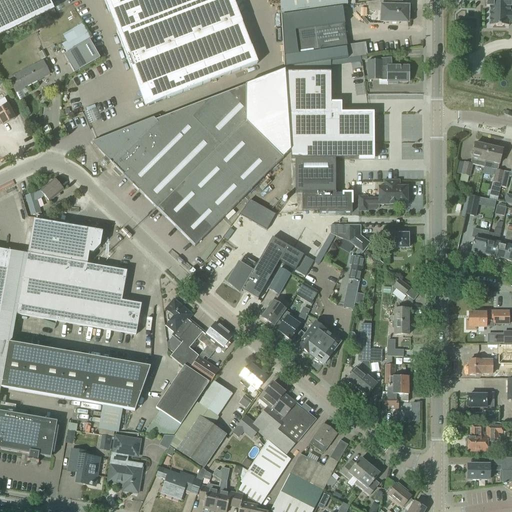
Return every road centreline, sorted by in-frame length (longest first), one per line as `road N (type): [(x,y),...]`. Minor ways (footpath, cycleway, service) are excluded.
road 1 (residential): [(437,467),(393,455),(187,281)]
road 2 (unclassified): [(187,281),(71,172),(38,161),(0,181)]
road 3 (unknown): [(133,119),(264,69),(259,0)]
road 4 (tertiary): [(437,467),(437,276)]
road 5 (tertiary): [(437,276),(435,115)]
road 6 (unknown): [(75,0),(133,119)]
